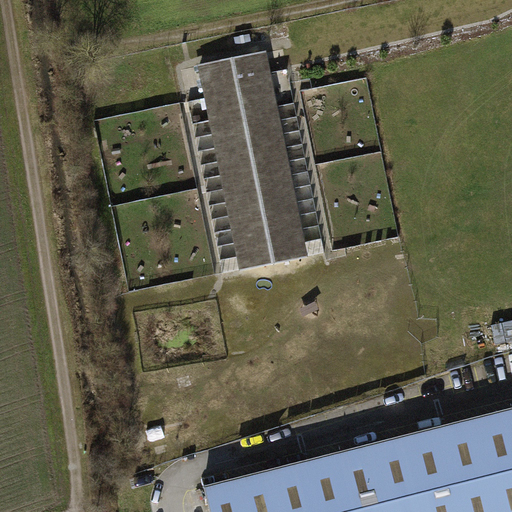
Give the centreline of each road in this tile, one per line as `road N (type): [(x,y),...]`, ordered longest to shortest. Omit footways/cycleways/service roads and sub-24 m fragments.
road 1 (track): [(1,0),(80,482)]
road 2 (track): [(341,0),(102,47)]
